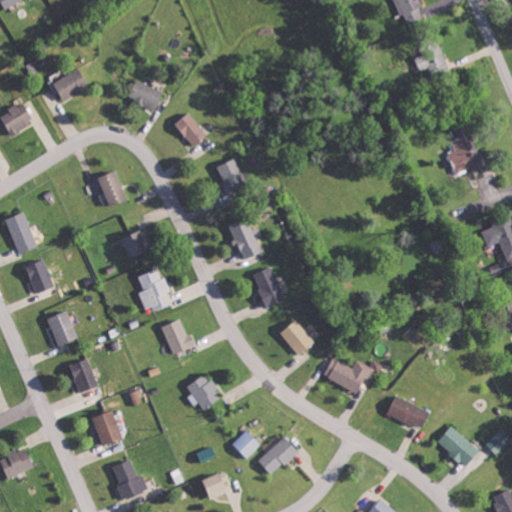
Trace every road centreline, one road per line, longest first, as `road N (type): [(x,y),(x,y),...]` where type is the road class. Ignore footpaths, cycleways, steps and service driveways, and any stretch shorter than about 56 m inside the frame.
road 1 (residential): [(448,511),(416,480),(288,399),(247,358),(160,179),(135,146),(91,139),(0,191)]
road 2 (residential): [(0,306),(92,511)]
